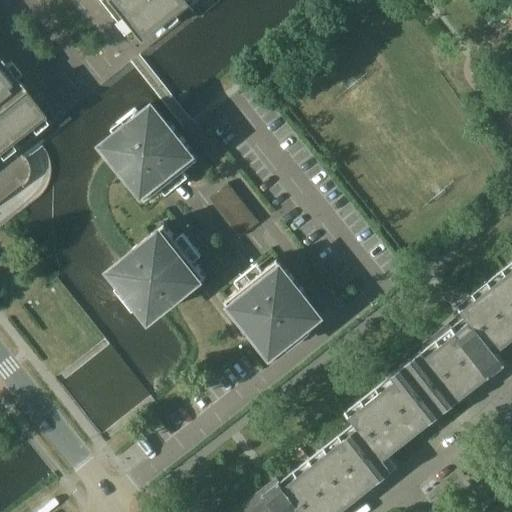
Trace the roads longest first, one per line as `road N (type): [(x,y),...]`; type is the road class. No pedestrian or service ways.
road 1 (residential): [(108,495),(378,287)]
road 2 (residential): [(108,495),(0,359)]
